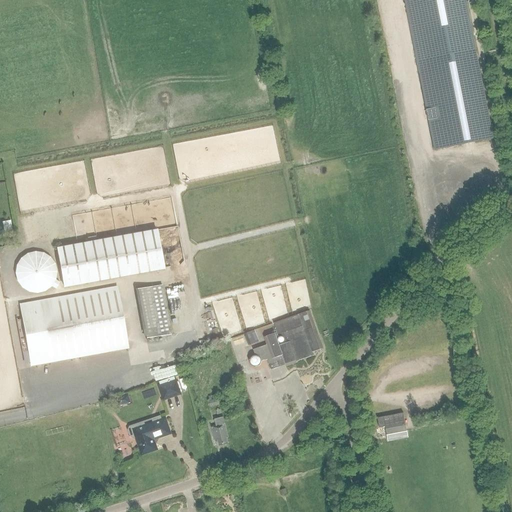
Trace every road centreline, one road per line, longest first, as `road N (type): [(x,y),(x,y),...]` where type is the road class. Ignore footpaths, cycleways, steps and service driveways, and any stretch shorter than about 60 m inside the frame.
road 1 (unclassified): [(108,511),(274,451),(335,384)]
road 2 (unclassified): [(335,384),(405,300),(511,203)]
road 3 (unclassified): [(362,511),(335,384)]
